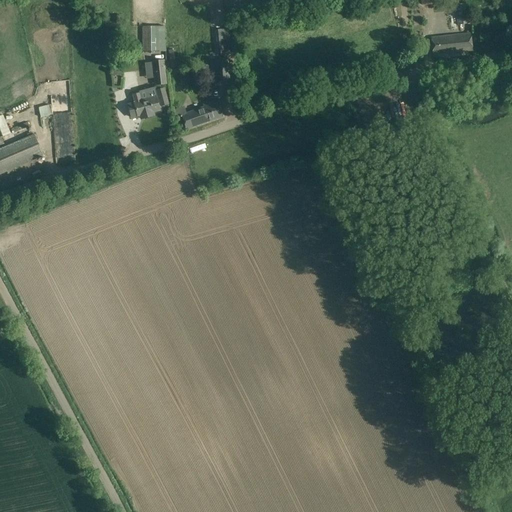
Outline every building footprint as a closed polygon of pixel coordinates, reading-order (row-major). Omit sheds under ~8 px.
[(469,23),(466,4),(454,6),(457,25),(469,23)] [(121,15),(110,17),(112,23),(122,21),(121,15)] [(165,47),(164,27),(142,27),(142,52),(165,52),(165,47)] [(226,39),(225,29),(215,30),(218,56),(227,55),(226,39)] [(473,51),(471,34),(432,38),(433,54),(473,51)] [(175,60),(173,50),(166,51),(167,61),(175,60)] [(229,81),(228,59),(215,59),(216,82),(229,81)] [(167,84),(164,60),(152,61),(155,86),(167,84)] [(169,104),(165,88),(155,90),(157,97),(159,104),(160,107),(169,104)] [(140,94),(133,96),(135,103),(127,106),(130,118),(145,115),(146,117),(154,115),(154,112),(160,110),(158,104),(159,104),(157,97),(156,98),(156,97),(141,101),(140,94)] [(223,117),(217,99),(203,104),(204,107),(181,115),(186,130),(223,117)] [(51,105),(40,107),(43,126),(54,124),(51,105)] [(10,134),(3,115),(0,116),(0,145),(4,144),(1,137),(10,134)] [(29,127),(27,123),(11,129),(12,134),(29,127)] [(0,174),(43,156),(34,135),(0,149),(0,174)]
